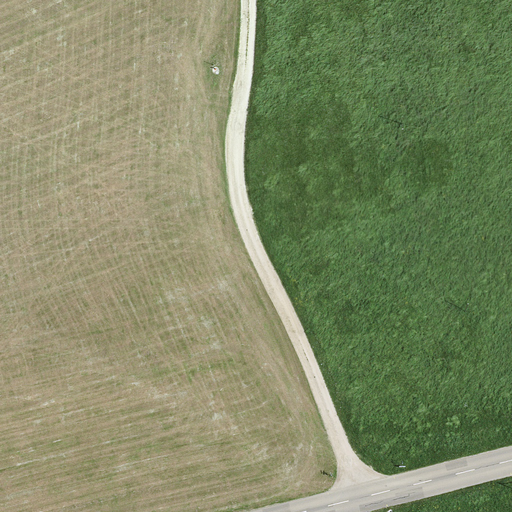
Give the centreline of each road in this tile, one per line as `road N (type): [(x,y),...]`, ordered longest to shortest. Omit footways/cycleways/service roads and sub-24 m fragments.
road 1 (track): [(360,498),(239,204),(247,0)]
road 2 (tertiary): [(511,459),(304,511)]
